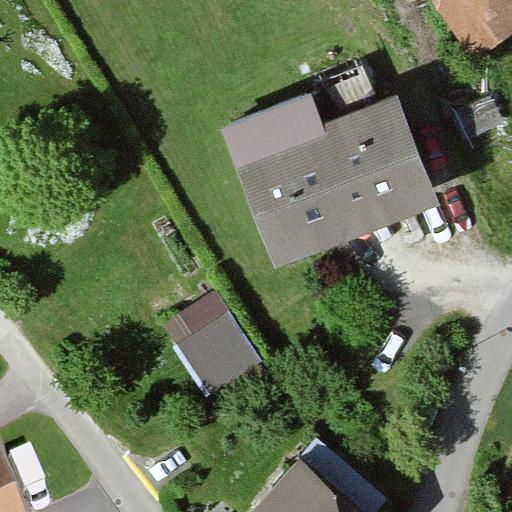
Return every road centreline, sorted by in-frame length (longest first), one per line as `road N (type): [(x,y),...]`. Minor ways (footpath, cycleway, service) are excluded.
road 1 (residential): [(144,511),(7,340)]
road 2 (residential): [(511,307),(454,443),(437,511)]
